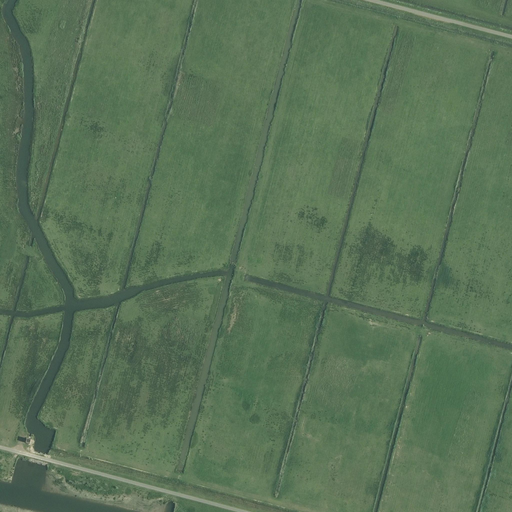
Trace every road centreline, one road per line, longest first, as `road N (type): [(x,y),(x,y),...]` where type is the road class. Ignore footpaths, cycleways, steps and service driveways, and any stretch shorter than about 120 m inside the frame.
road 1 (unclassified): [(0,447),(242,511)]
road 2 (unclassified): [(511,37),(366,0)]
